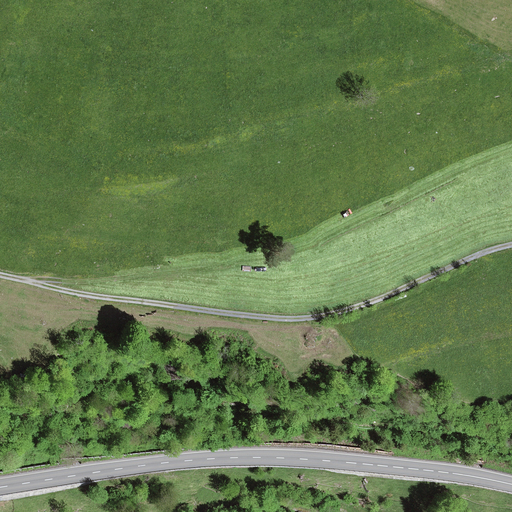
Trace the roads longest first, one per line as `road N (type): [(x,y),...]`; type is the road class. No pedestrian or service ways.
road 1 (track): [(511,147),(299,248),(98,279),(16,278)]
road 2 (secondary): [(0,485),(237,456),(324,458),(511,484)]
road 3 (track): [(0,274),(92,297),(317,316)]
road 4 (track): [(317,316),(511,243)]
